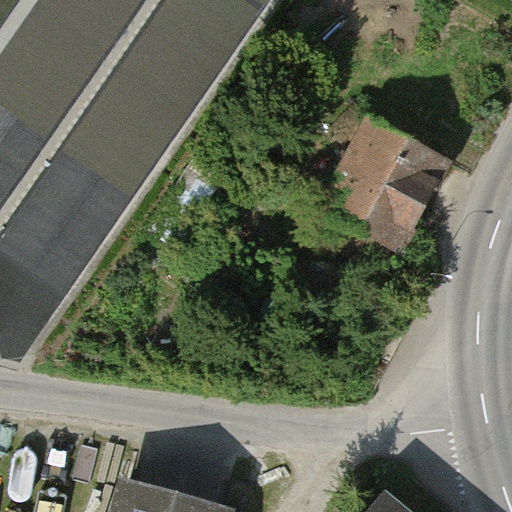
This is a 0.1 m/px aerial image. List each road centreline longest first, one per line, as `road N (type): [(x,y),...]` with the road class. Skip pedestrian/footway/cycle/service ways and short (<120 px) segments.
road 1 (unclassified): [(0,395),(320,431),(490,427)]
road 2 (tertiary): [(511,198),(491,254),(480,332),(490,427)]
